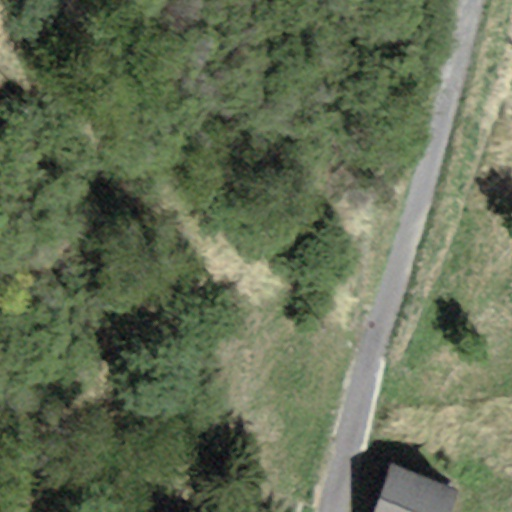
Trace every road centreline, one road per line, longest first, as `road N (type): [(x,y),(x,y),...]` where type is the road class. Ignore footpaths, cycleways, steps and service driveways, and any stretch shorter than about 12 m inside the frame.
road 1 (track): [(404,263),(475,0)]
road 2 (unclassified): [(343,511),(404,263)]
